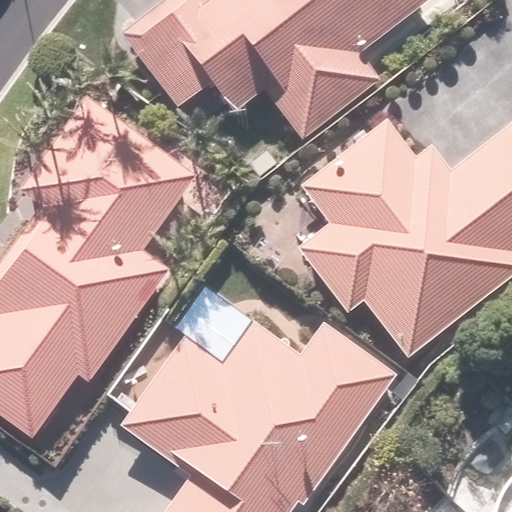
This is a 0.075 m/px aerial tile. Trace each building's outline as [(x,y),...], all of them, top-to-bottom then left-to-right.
[(172,0),(126,38),(182,107),(213,82),(239,115),(267,92),(306,140),(383,77),(363,54),(427,2),(424,0),(172,0)] [(143,252),(204,166),(166,139),(158,150),(87,100),(22,192),(44,207),(0,268),(0,414),(37,441),(81,379),(89,385),(169,271),(143,252)] [(351,315),(365,302),(416,361),(511,277),(511,130),(460,175),(431,142),(418,153),(388,118),(270,221),(351,315)] [(194,477),(167,511),(298,511),(401,372),(330,321),(305,356),(257,321),(231,357),(188,326),(118,422),(194,477)] [(511,511),(511,439),(495,423),(438,481),(446,489),(434,501),(445,511),(511,511)] [(445,511),(434,501),(423,511),(445,511)]
